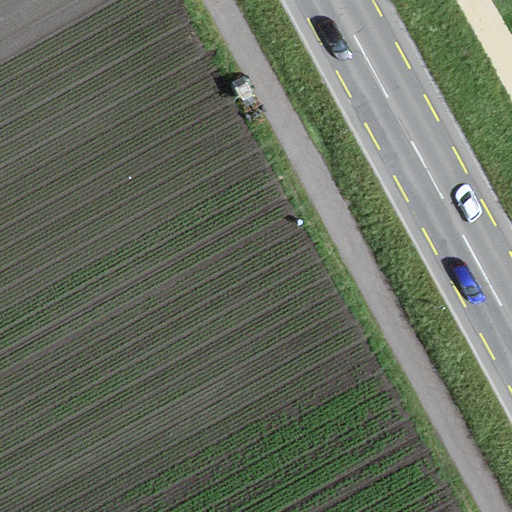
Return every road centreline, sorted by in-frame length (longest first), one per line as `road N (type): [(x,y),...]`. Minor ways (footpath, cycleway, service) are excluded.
road 1 (track): [(495,511),(216,0)]
road 2 (primary): [(511,325),(334,0)]
